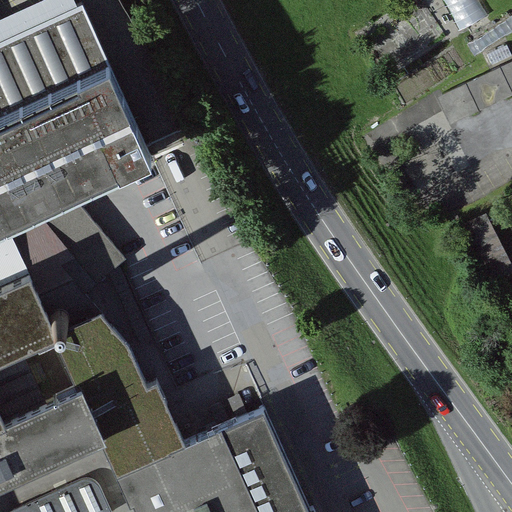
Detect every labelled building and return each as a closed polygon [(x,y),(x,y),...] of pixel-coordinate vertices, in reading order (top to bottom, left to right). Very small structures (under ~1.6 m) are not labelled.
[(446,0),(462,28),(490,13),(482,0),(446,0)] [(4,222),(152,155),(82,1),(0,38),(0,223),(4,221),(4,222)] [(511,95),(511,61),(438,96),(452,123),(511,95)] [(29,270),(47,308),(83,291),(125,256),(74,196),(44,221),(12,235),(28,271),(29,270)] [(511,268),(495,212),(465,222),(483,279),(511,270),(511,268)] [(0,283),(0,355),(20,346),(55,331),(56,330),(47,308),(29,270),(28,271),(0,283)] [(119,470),(184,441),(157,377),(147,382),(130,345),(83,291),(47,308),(56,330),(55,331),(80,385),(102,434),(119,470)] [(20,346),(0,355),(0,409),(4,419),(57,395),(48,374),(35,379),(20,346)] [(0,480),(102,434),(80,385),(57,395),(4,419),(0,409),(0,480)] [(142,511),(312,511),(264,405),(184,441),(119,470),(130,494),(133,493),(142,511)]
